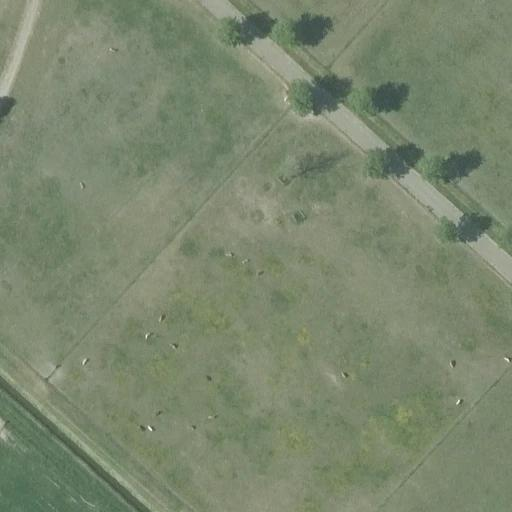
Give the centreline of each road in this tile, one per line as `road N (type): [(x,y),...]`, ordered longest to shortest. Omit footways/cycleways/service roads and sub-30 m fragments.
road 1 (track): [(211,0),(511,269)]
road 2 (track): [(174,511),(0,354)]
